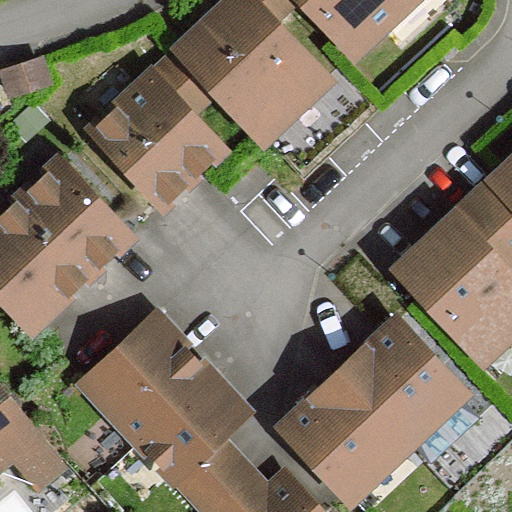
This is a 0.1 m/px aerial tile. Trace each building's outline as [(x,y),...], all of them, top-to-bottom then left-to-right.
[(245,0),(103,133),(171,205),(228,153),(195,119),(225,92),(272,142),(334,84),(279,25),(305,0),(310,0),(363,57),(423,0),(245,0)] [(66,167),(0,229),(0,285),(41,330),(135,240),(66,167)] [(511,180),(412,273),(494,361),(511,344),(511,271),(510,269),(511,267),(511,180)] [(165,322),(96,387),(183,480),(226,440),(252,415),(165,322)] [(361,500),(471,397),(407,328),(296,430),(361,500)] [(42,436),(4,395),(0,398),(0,470),(15,458),(42,436)] [(69,467),(42,436),(15,458),(42,489),(46,487),(69,467)] [(226,440),(183,480),(213,511),(218,511),(259,474),(226,440)] [(280,496),(259,474),(218,511),(323,511),(295,481),(280,496)]
